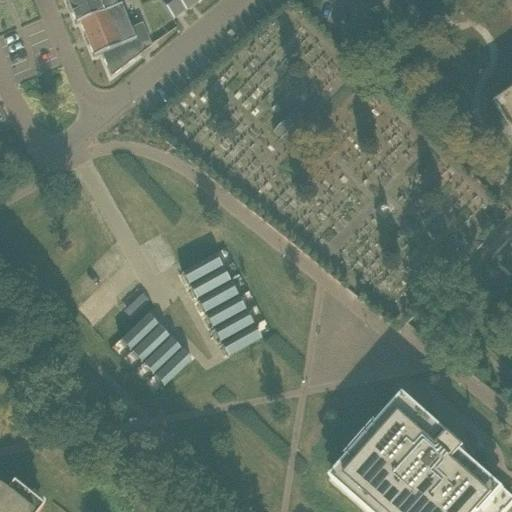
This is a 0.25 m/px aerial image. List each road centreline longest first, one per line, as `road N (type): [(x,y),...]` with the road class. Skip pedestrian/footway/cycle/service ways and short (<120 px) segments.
road 1 (residential): [(89,127),(239,0)]
road 2 (residential): [(0,67),(27,135),(47,149),(66,146),(89,127)]
road 3 (residential): [(40,0),(89,127)]
